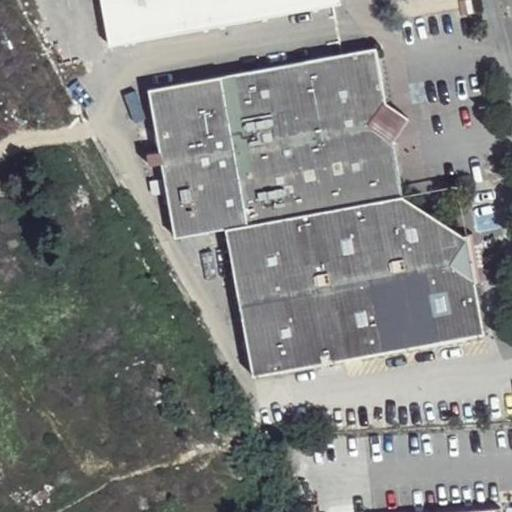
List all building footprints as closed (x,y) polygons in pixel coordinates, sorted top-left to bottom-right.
[(104,0),(114,50),(343,4),(342,0),(104,0)] [(380,47),(148,92),(174,238),(225,229),(409,198),(396,139),(371,123),(388,98),(380,47)] [(371,123),(396,139),(411,112),(388,98),(371,123)] [(409,198),(225,229),(256,373),(485,334),(470,235),(409,198)] [(498,511),(497,503),(396,511),(498,511)]
